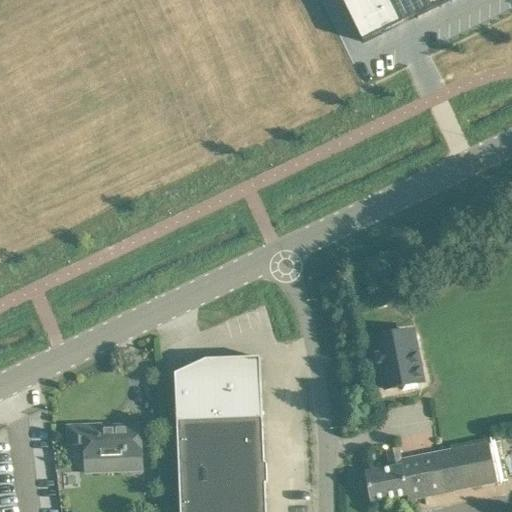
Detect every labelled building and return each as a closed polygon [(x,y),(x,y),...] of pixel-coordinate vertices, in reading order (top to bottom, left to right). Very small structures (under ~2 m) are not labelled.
[(279,0),(44,0),(0,21),(0,209),(309,63),(279,0)] [(342,0),(363,42),(449,0),(342,0)] [(425,384),(414,328),(371,337),(377,369),(380,369),(385,392),(425,384)] [(176,374),(181,511),(266,511),(260,358),(206,360),(176,374)] [(101,425),(67,426),(68,446),(85,446),(85,460),(142,458),(140,426),(102,428),(101,425)] [(390,468),(365,473),(371,503),(407,496),(408,501),(509,481),(501,441),(401,460),(398,448),(386,450),(390,468)]
